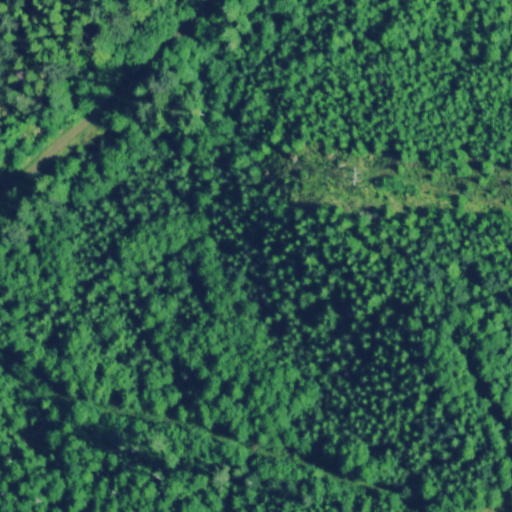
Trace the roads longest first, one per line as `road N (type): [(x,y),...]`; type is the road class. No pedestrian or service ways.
road 1 (track): [(0,359),(69,401),(203,432),(445,511)]
road 2 (track): [(0,189),(32,169),(211,0)]
